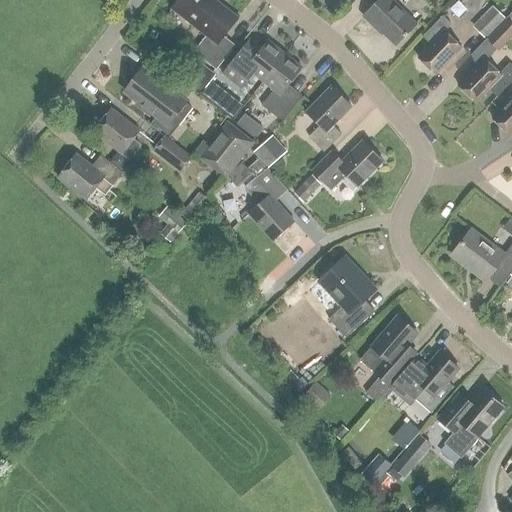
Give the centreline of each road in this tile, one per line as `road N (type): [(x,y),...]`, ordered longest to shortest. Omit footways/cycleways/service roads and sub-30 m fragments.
road 1 (residential): [(511,364),(406,259),(400,220),(421,178),(416,137),(326,34),(280,0)]
road 2 (residential): [(13,158),(139,0)]
